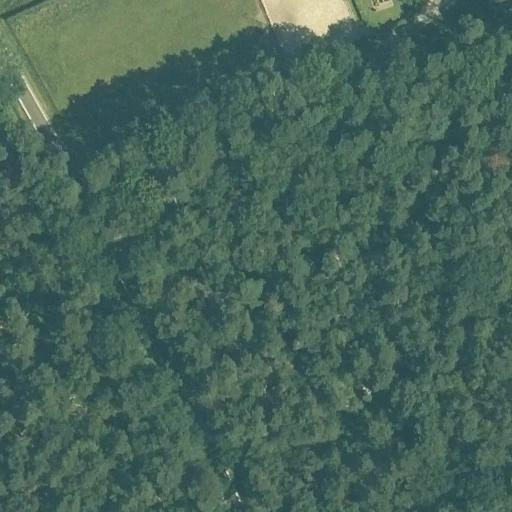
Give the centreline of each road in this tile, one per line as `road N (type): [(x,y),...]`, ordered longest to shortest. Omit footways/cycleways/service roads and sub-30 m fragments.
road 1 (unclassified): [(235,511),(0,52)]
road 2 (track): [(61,168),(376,35)]
